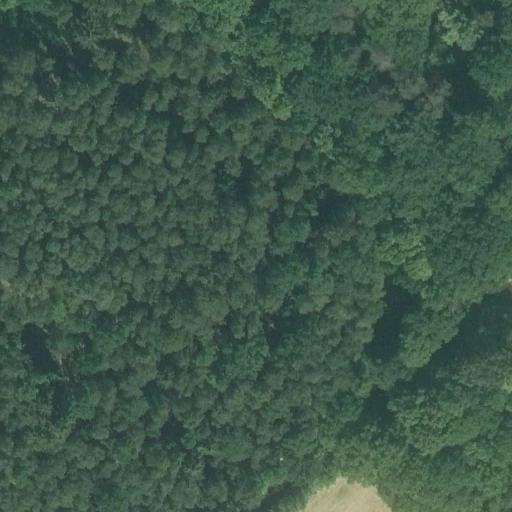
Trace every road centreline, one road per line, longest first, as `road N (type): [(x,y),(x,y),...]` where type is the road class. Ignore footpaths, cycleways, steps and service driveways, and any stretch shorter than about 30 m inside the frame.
road 1 (track): [(245,0),(511,284)]
road 2 (track): [(497,270),(236,511)]
